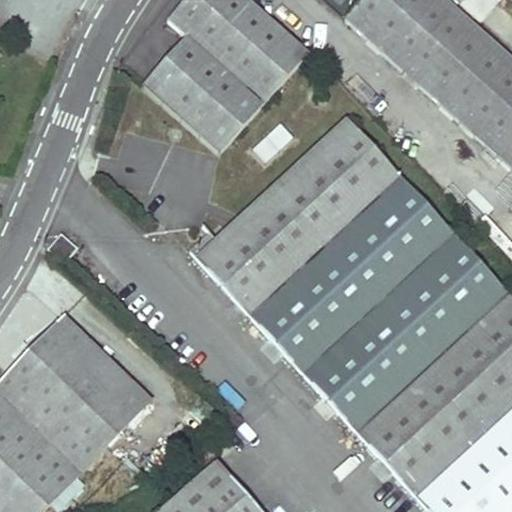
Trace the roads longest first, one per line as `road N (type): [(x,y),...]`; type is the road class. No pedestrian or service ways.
road 1 (residential): [(353,511),(75,201),(40,182)]
road 2 (unclassified): [(40,182),(120,0)]
